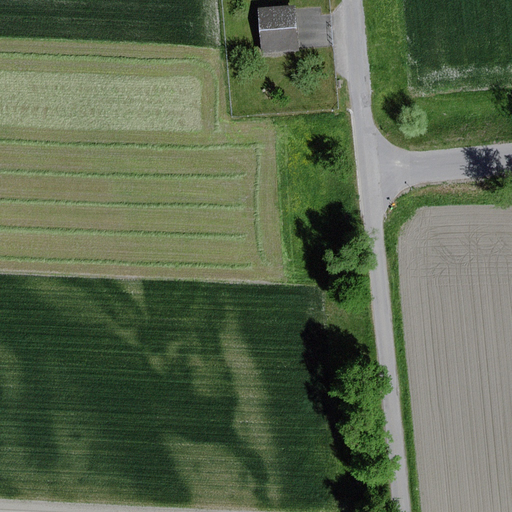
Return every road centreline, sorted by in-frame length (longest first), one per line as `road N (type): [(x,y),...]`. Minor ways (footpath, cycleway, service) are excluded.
road 1 (unclassified): [(368,171),(400,511)]
road 2 (unclassified): [(352,0),(368,171)]
road 3 (unclassified): [(368,171),(511,158)]
